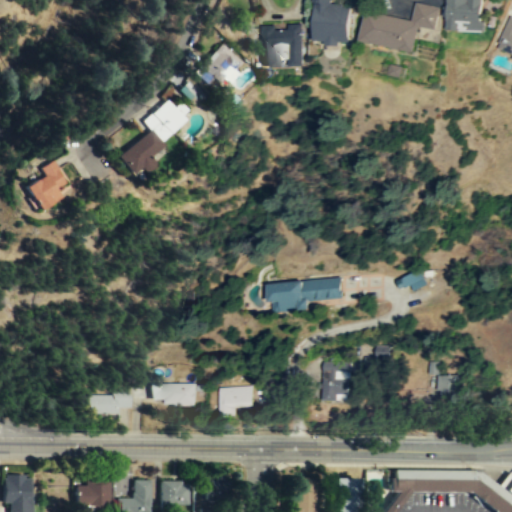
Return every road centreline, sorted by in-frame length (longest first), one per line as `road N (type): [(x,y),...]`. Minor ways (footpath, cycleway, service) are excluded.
road 1 (tertiary): [(511,450),(0,444)]
road 2 (residential): [(201,0),(171,66),(84,143),(97,170)]
